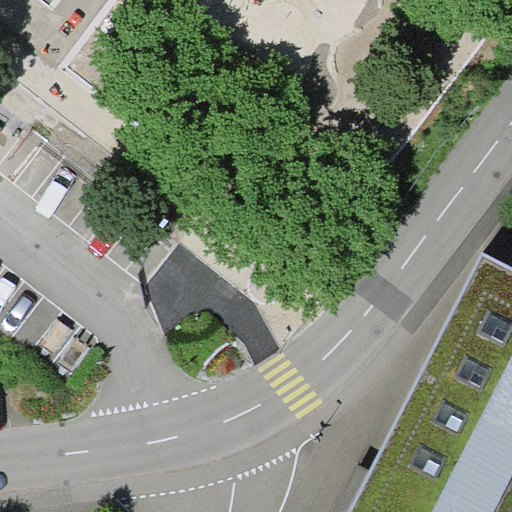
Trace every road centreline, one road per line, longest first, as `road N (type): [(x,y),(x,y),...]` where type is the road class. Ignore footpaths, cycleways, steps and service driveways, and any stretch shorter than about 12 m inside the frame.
road 1 (tertiary): [(502,132),(359,316),(285,395),(153,442)]
road 2 (residential): [(0,230),(44,264),(130,358),(153,442)]
road 3 (tertiary): [(153,442),(0,460)]
